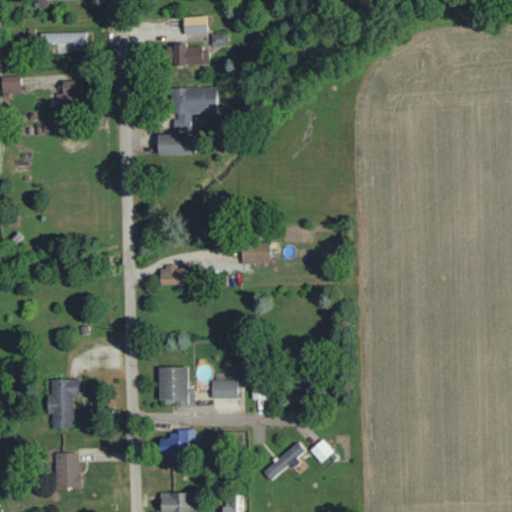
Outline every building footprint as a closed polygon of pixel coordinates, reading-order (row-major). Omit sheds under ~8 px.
[(183,17),(184,35),(208,34),(207,16),(183,17)] [(86,32),(40,33),(41,43),(86,42),(86,32)] [(227,33),(211,33),(211,45),(227,45),(227,33)] [(167,65),(208,64),(208,45),(167,47),(167,65)] [(20,76),(1,76),(2,93),(20,93),(20,76)] [(82,79),(62,80),(63,94),(57,94),(58,109),(75,109),(75,97),(83,97),(82,79)] [(217,113),(216,87),(172,87),(172,119),(173,119),(174,130),(191,130),(190,113),(217,113)] [(159,134),(159,155),(194,154),(194,134),(159,134)] [(242,263),(270,262),(270,243),(241,244),(242,263)] [(160,267),(161,285),(178,285),(179,289),(193,289),(192,267),(160,267)] [(158,367),(159,402),(175,402),(175,406),(195,406),(195,390),(188,390),(187,367),(158,367)] [(51,379),(51,394),(47,394),(48,414),(52,414),(52,428),(73,428),(72,396),(80,396),(80,379),(51,379)] [(238,397),(237,380),(212,380),(212,398),(238,397)] [(265,398),(265,387),(252,387),(252,398),(265,398)] [(161,454),(196,452),(195,430),(170,431),(170,438),(160,438),(161,454)] [(322,463),(334,451),(322,439),(310,450),(322,463)] [(289,463),(291,465),(306,451),(297,441),(263,472),(271,480),(289,463)] [(80,487),(79,453),(55,453),(55,488),(80,487)] [(197,511),(197,492),(161,493),(161,511),(197,511)] [(243,511),(243,500),(222,501),(222,511),(243,511)]
